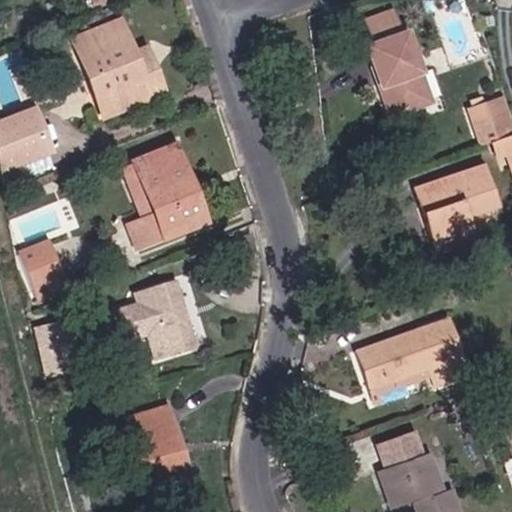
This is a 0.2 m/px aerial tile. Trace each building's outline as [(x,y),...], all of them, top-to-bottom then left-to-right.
[(383,41),(413,30),(404,5),(374,15),(383,41)] [(112,110),(152,93),(136,55),(121,20),(81,37),(112,110)] [(402,117),(439,103),(413,30),(383,41),(376,43),(402,117)] [(152,93),(168,86),(153,48),(136,55),(152,93)] [(511,120),(511,96),(511,94),(503,97),(511,120)] [(511,145),(511,120),(503,97),(473,108),(490,154),(511,145)] [(26,156),(57,144),(40,104),(0,120),(0,133),(19,180),(33,174),(26,156)] [(136,224),(147,252),(213,226),(184,151),(145,166),(163,214),(153,218),(136,224)] [(488,233),(481,213),(503,204),(488,164),(425,187),(448,248),(488,233)] [(163,214),(145,166),(134,170),(153,218),(163,214)] [(55,239),(30,248),(43,284),(68,275),(55,239)] [(68,275),(43,284),(48,296),(72,287),(68,275)] [(211,344),(189,281),(150,294),(154,304),(135,310),(144,339),(163,332),(171,357),(211,344)] [(378,344),(393,382),(446,364),(455,381),(487,369),(465,315),(378,344)] [(45,338),(75,330),(73,322),(43,330),(45,338)] [(86,373),(75,330),(45,338),(56,381),(86,373)] [(157,492),(199,480),(178,408),(137,419),(157,492)] [(440,511),(485,511),(478,487),(467,490),(454,452),(404,469),(416,508),(438,501),(440,511)]
